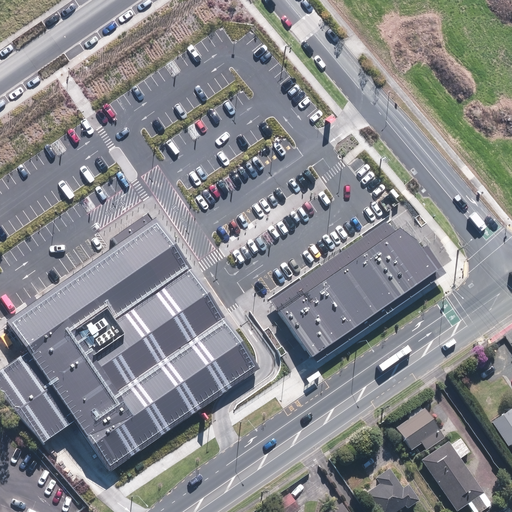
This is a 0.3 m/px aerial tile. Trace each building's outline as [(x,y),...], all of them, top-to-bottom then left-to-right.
[(244,227),(251,219),(213,179),(166,224),(211,271),(250,234),(244,227)] [(256,365),(152,217),(5,319),(25,347),(0,364),(0,383),(42,443),(72,421),(106,470),(256,365)] [(384,220),(271,300),(309,353),(431,268),(408,235),(384,220)] [(408,419),(395,427),(411,451),(420,444),(424,450),(443,438),(421,405),(405,415),(408,419)] [(511,408),(491,422),(506,446),(508,445),(511,450),(511,408)] [(449,441),(421,460),(457,511),(467,505),(471,511),(481,511),(490,506),(457,459),(468,451),(460,439),(452,445),(449,441)] [(360,491),(363,495),(373,511),(396,511),(403,508),(405,511),(420,501),(409,483),(404,486),(391,465),(373,476),(377,481),(360,491)] [(298,511),(302,509),(290,493),(274,504),(279,511),(298,511)] [(349,511),(342,501),(325,511),(349,511)]
